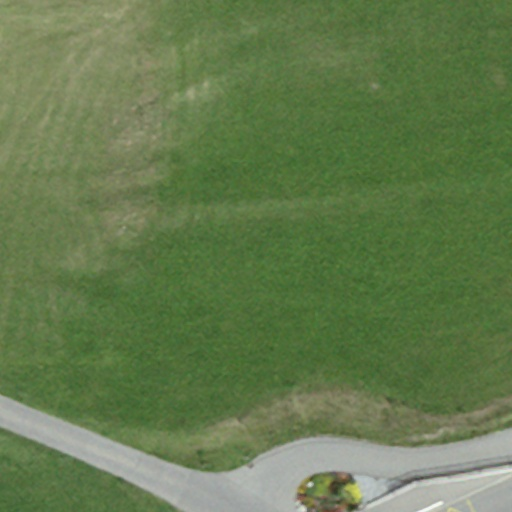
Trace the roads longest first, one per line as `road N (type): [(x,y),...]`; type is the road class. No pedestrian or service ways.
road 1 (residential): [(241,511),(302,460),(345,455),(422,465),(511,447)]
road 2 (unclassified): [(0,412),(236,511)]
